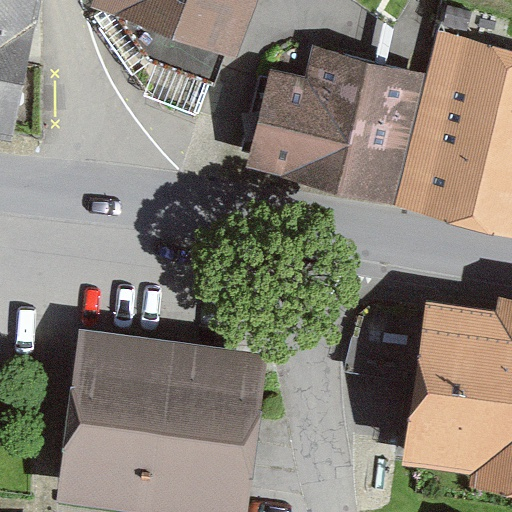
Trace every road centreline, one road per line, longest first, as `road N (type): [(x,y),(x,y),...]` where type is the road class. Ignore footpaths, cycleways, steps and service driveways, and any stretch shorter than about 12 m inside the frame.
road 1 (secondary): [(511,259),(87,196)]
road 2 (residential): [(60,0),(87,196)]
